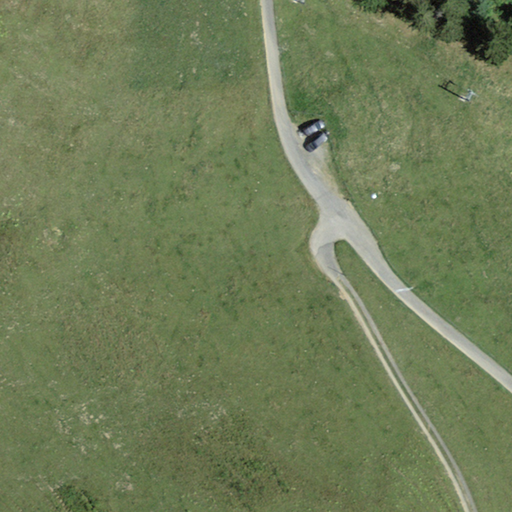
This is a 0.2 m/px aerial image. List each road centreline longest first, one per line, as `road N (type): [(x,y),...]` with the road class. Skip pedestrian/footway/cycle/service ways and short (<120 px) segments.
road 1 (residential): [(267,0),(280,109),(301,169),(402,292),(511,385)]
road 2 (track): [(338,218),(322,237),(324,258),(458,477),(470,511)]
